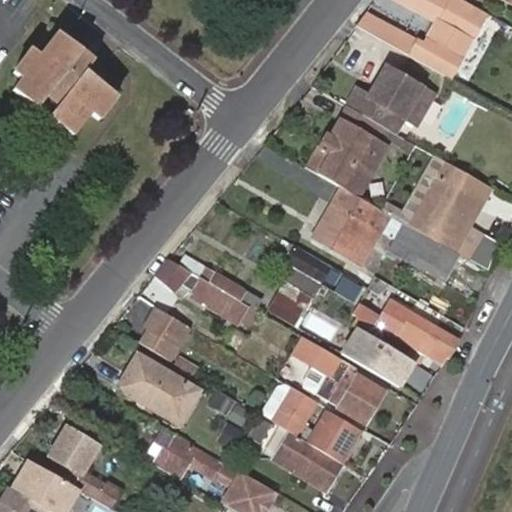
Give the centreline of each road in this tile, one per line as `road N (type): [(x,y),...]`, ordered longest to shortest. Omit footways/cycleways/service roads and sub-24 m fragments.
road 1 (residential): [(69,330),(238,122)]
road 2 (tertiary): [(418,511),(511,311)]
road 3 (residential): [(238,122),(85,0)]
road 4 (residential): [(238,122),(336,0)]
